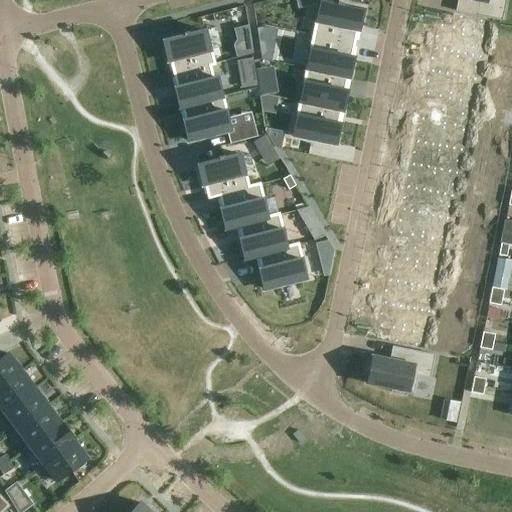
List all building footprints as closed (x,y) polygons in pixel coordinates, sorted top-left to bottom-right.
[(472,0),(478,1),(475,16),(501,21),(505,0),(472,0)] [(316,20),(313,36),(353,44),(356,31),(358,31),(362,10),(342,6),(342,4),(337,2),(336,5),(321,2),(317,20),(316,20)] [(237,41),(234,46),(237,56),(252,52),(248,27),(234,30),(237,41)] [(264,28),(257,29),(258,36),(274,39),(276,30),(264,28)] [(184,36),(163,41),(169,61),(170,61),(174,74),(209,65),(209,66),(214,65),(210,50),(210,49),(209,49),(204,31),(189,35),(188,32),(183,34),(184,36)] [(308,68),(307,69),(347,77),(346,78),(348,78),(352,58),(351,57),(353,44),(313,36),(310,51),(311,52),(308,67),(308,68)] [(299,49),(296,65),(308,67),(311,52),(310,51),(299,49)] [(209,65),(174,74),(177,88),(175,88),(181,108),(182,108),(182,107),(221,97),(221,96),(216,78),(212,79),(209,66),(209,65)] [(301,101),(301,102),(304,103),(310,104),(340,110),(340,111),(342,111),(346,91),(344,90),(345,87),(346,78),(347,77),(307,69),(308,68),(306,68),(303,84),(304,85),(301,101)] [(247,76),(244,81),(245,88),(256,86),(255,75),(247,76)] [(268,81),(258,82),(260,95),(276,92),(275,86),(268,81)] [(221,97),(182,107),(182,108),(185,120),(184,121),(189,141),(230,131),(225,113),(226,112),(222,96),(221,96),(221,97)] [(297,118),(294,136),(335,145),(339,124),(337,124),(340,111),(340,110),(310,104),(304,103),(301,102),(301,101),(300,101),(296,118),(297,118)] [(254,126),(235,131),(238,142),(257,137),(254,126)] [(283,133),(265,130),(275,148),(280,150),(283,133)] [(264,136),(256,141),(263,152),(271,148),(264,136)] [(218,160),(198,165),(203,185),(205,185),(208,199),(219,196),(219,195),(248,187),(245,173),(243,173),(239,155),(224,158),(223,156),(217,157),(218,160)] [(289,176),(282,180),(288,190),(295,186),(289,176)] [(248,187),(219,195),(219,196),(222,209),(221,209),(226,229),(238,226),(247,223),(266,218),(266,217),(262,201),(263,201),(259,184),(251,186),(248,187)] [(308,208),(296,211),(302,221),(309,231),(319,225),(308,208)] [(247,223),(238,226),(241,238),(240,239),(245,260),(258,256),(286,248),(285,248),(281,231),(282,231),(278,214),(266,217),(266,218),(247,223)] [(328,242),(317,245),(322,264),(332,262),(333,252),(328,242)] [(286,248),(258,256),(261,269),(259,269),(264,289),(305,279),(300,261),(302,261),(298,244),(285,248),(286,248)] [(500,244),(497,257),(506,259),(508,246),(500,244)] [(491,287),(489,295),(502,298),(503,290),(491,287)] [(489,295),(488,303),(500,306),(502,298),(489,295)] [(482,332),(480,340),(493,342),(494,335),(482,332)] [(480,340),(479,348),(491,350),(493,342),(480,340)] [(368,362),(365,376),(369,376),(367,385),(388,390),(387,394),(401,396),(402,392),(414,395),(418,378),(430,381),(435,357),(408,352),(406,366),(390,362),(373,359),(372,363),(368,362)] [(0,385),(20,371),(8,354),(0,359),(0,385)] [(33,388),(20,371),(0,385),(0,407),(2,411),(33,388)] [(473,377),(471,385),(483,387),(485,379),(473,377)] [(471,385),(470,393),(482,395),(483,387),(471,385)] [(15,428),(46,405),(33,388),(2,411),(15,428)] [(59,422),(46,405),(15,428),(28,445),(59,422)] [(28,445),(41,463),(72,440),(59,422),(28,445)] [(72,440),(41,463),(56,482),(87,459),(72,440)] [(0,467),(9,462),(5,455),(0,457),(0,467)] [(0,470),(3,475),(13,469),(9,462),(0,467),(0,470)] [(30,482),(17,490),(30,510),(43,503),(30,482)] [(0,511),(1,511),(9,505),(0,494),(0,511)] [(148,511),(139,503),(131,511),(148,511)]
